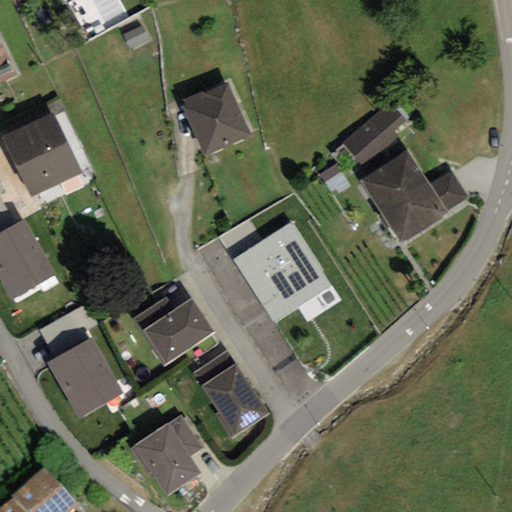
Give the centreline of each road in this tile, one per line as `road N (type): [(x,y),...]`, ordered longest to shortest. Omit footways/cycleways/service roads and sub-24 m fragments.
road 1 (residential): [(212,511),(458,284),(511,194)]
road 2 (residential): [(145,511),(79,458),(0,330)]
